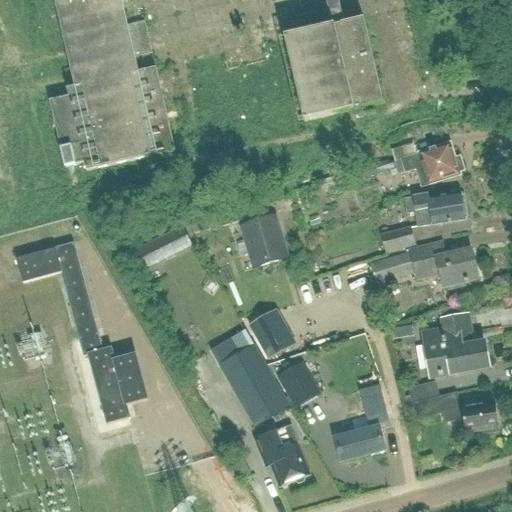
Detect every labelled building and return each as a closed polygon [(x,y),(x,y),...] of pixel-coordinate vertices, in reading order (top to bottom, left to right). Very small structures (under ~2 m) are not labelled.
[(37,0),(54,0),(68,59),(75,89),(67,91),(69,100),(49,104),(65,170),(85,165),(87,174),(175,153),(156,70),(140,74),(136,58),(148,55),(140,24),(129,26),(122,0),(35,0),(36,0),(37,0)] [(364,22),(285,40),(304,124),(383,105),(364,22)] [(454,161),(450,146),(395,163),(397,170),(399,176),(417,170),(423,187),(459,176),(458,172),(463,171),(459,160),(454,161)] [(394,160),(364,170),(367,179),(397,170),(395,163),(394,160)] [(428,196),(405,200),(407,215),(416,214),(418,229),(465,222),(461,195),(429,200),(428,196)] [(274,219),(245,228),(258,269),(287,260),(274,219)] [(382,237),(386,254),(415,247),(410,229),(382,237)] [(468,283),(477,281),(470,252),(444,259),(441,245),(409,252),(410,254),(370,266),(376,286),(414,274),(416,281),(439,276),(442,289),(444,289),(445,291),(468,285),(468,283)] [(54,252),(60,276),(82,359),(88,357),(106,427),(130,421),(127,409),(148,403),(136,357),(115,363),(112,351),(103,353),(74,246),(54,252)] [(21,286),(60,276),(54,252),(15,262),(21,286)] [(471,333),(468,317),(443,322),(445,332),(423,336),(430,378),(488,367),(484,344),(468,347),(466,334),(471,333)] [(410,330),(391,331),(391,344),(411,342),(410,330)] [(219,368),(255,430),(272,420),(289,410),(258,357),(253,348),(219,368)] [(404,400),(406,406),(439,398),(436,384),(408,391),(410,398),(404,400)] [(465,437),(499,431),(495,406),(459,412),(456,395),(439,398),(406,406),(406,407),(410,421),(445,414),(447,424),(463,421),(465,437)] [(335,441),(341,463),(383,452),(378,430),(390,426),(384,404),(364,409),(370,432),(335,441)] [(274,469),(281,489),(295,483),(298,485),(304,483),(305,480),(308,479),(308,478),(290,430),(273,436),(259,441),(270,471),(274,469)] [(73,444),(54,446),(57,476),(76,475),(73,444)]
